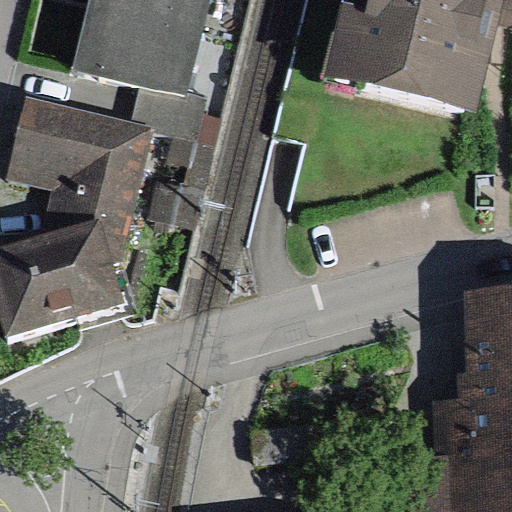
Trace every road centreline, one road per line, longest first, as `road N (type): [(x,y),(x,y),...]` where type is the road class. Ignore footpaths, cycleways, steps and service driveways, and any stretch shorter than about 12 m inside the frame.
road 1 (residential): [(100,377),(511,260)]
road 2 (residential): [(77,511),(100,377)]
